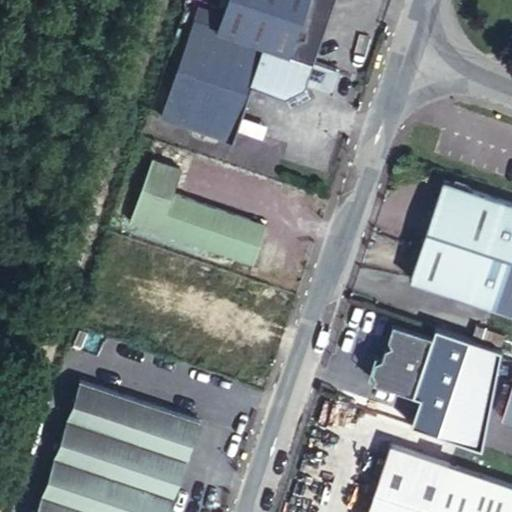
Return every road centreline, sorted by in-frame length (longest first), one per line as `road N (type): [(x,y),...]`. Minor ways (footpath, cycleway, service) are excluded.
road 1 (track): [(163,0),(0,496)]
road 2 (unclassified): [(250,511),(407,38)]
